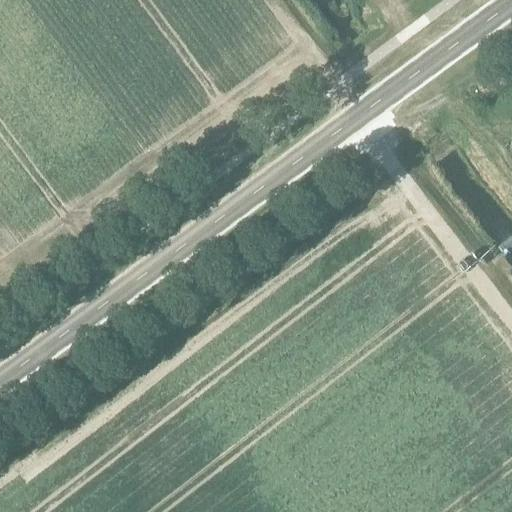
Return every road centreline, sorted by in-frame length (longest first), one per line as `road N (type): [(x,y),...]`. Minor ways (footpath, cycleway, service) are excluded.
road 1 (secondary): [(0,391),(511,7)]
road 2 (track): [(511,320),(356,119)]
